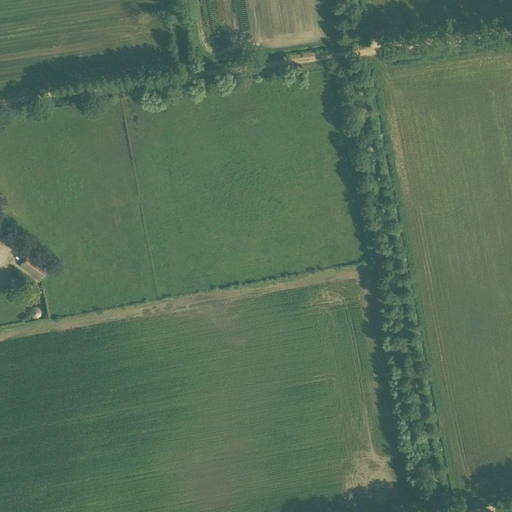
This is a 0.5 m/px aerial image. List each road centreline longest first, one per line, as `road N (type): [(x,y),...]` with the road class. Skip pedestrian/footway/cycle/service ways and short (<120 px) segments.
road 1 (track): [(360,64),(443,503)]
road 2 (track): [(0,103),(361,51)]
road 3 (track): [(361,51),(511,32)]
